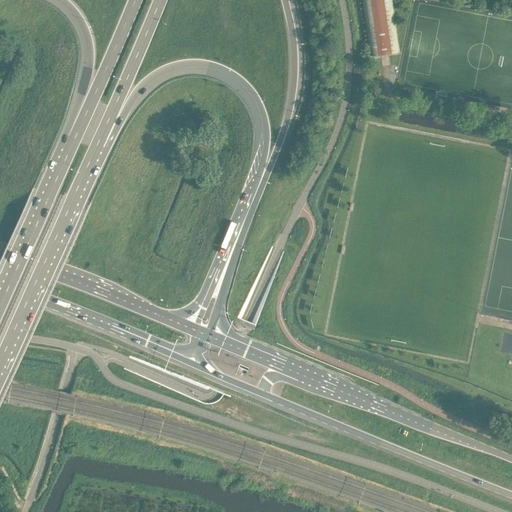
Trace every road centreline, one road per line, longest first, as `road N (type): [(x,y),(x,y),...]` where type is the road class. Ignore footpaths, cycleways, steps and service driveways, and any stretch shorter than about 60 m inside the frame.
road 1 (primary): [(98,143),(145,82),(173,66),(202,63),(236,76),(261,105),(262,175)]
road 2 (primary): [(262,393),(511,494)]
road 3 (primary): [(0,358),(98,143)]
road 4 (primary): [(511,459),(300,373)]
road 5 (primary): [(194,330),(0,253)]
road 6 (primary): [(0,288),(191,363)]
road 7 (primary): [(262,175),(291,103),(294,50),(285,0)]
road 8 (trunk): [(74,137),(0,302)]
road 9 (primary): [(98,143),(159,0)]
road 10 (trunk): [(134,0),(74,137)]
road 11 (trunk): [(61,0),(78,18),(89,50),(74,137)]
road 12 (primary): [(207,335),(247,211)]
road 13 (primary): [(247,211),(194,330)]
